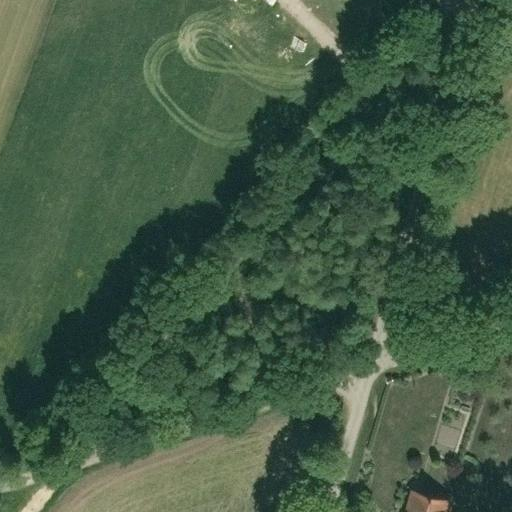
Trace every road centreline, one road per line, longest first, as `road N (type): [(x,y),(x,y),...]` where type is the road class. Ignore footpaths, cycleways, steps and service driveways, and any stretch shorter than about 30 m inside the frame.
road 1 (track): [(433,0),(120,358),(48,473)]
road 2 (residential): [(474,0),(365,369),(318,387)]
road 3 (track): [(318,387),(0,487)]
road 4 (track): [(325,511),(365,369),(511,323)]
